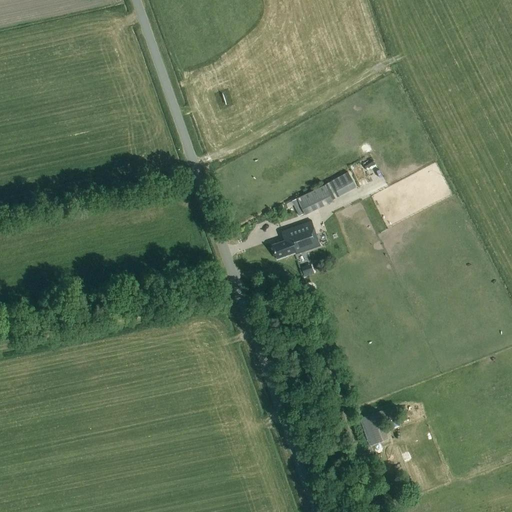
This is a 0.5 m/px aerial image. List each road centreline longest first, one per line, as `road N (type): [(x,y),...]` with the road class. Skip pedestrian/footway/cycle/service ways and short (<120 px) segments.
road 1 (unclassified): [(315,511),(136,0)]
road 2 (track): [(233,274),(0,323)]
